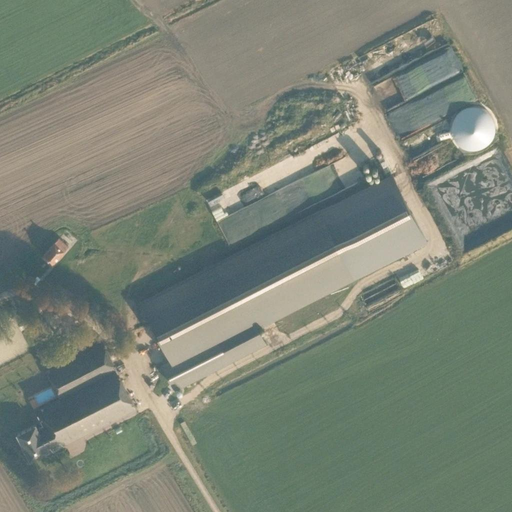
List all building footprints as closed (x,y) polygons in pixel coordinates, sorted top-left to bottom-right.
[(424,38),(432,34),(434,41),(444,37),(436,19),(419,25),(424,38)] [(371,52),(358,57),(367,80),(379,76),(377,69),(370,71),(367,66),(375,62),(371,52)] [(462,109),(479,99),(466,75),(448,84),(462,109)] [(357,182),(368,177),(363,166),(352,171),(357,182)] [(393,174),(322,210),(355,275),(426,238),(393,174)] [(163,363),(175,387),(176,387),(177,387),(177,388),(177,390),(178,392),(179,393),(181,392),(182,391),(183,389),(182,387),(180,387),(179,386),(180,385),(266,341),(257,325),(355,275),(322,210),(142,301),(171,359),(163,363)] [(239,210),(219,221),(232,246),(252,236),(239,210)] [(68,246),(59,237),(43,255),(52,264),(68,246)] [(87,342),(80,326),(67,333),(75,348),(87,342)] [(136,407),(103,340),(46,370),(60,398),(36,410),(43,425),(38,428),(35,423),(17,433),(30,459),(49,449),(47,447),(61,440),(63,445),(136,407)]
